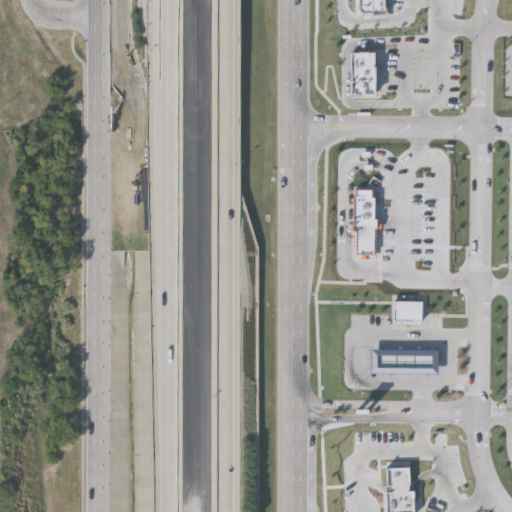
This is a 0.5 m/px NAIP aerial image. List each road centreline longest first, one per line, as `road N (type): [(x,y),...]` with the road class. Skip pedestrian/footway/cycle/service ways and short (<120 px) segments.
road 1 (motorway): [(165,0),(164,511)]
road 2 (secondary): [(98,0),(99,511)]
road 3 (motorway): [(223,511),(224,0)]
road 4 (secondary): [(294,511),(295,0)]
